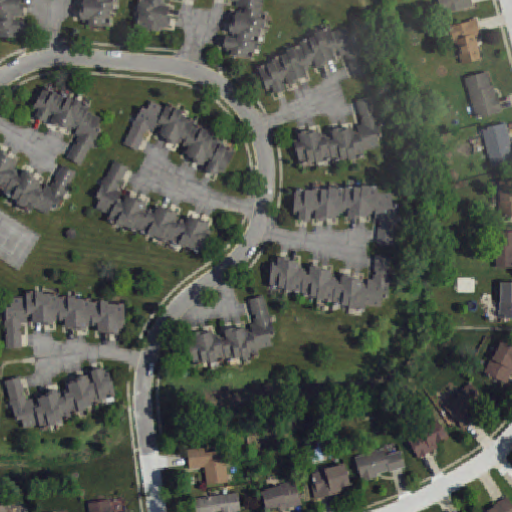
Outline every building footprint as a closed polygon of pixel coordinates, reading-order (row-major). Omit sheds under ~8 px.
[(19,15),(18,20),(25,20),(25,29),(27,29),(27,34),(18,34),(18,37),(0,36),(0,0),(19,0),(19,4),(22,4),(21,15),(19,15)] [(113,0),(113,9),(109,9),(109,25),(85,24),(85,22),(82,21),(82,18),(79,18),(79,8),(82,8),(82,0),(113,0)] [(138,0),(138,3),(137,10),(139,11),(136,27),(160,32),(161,29),(163,29),(164,27),(167,27),(169,16),(167,15),(169,6),(166,6),(166,3),(164,2),(164,0),(138,0)] [(231,0),(237,1),(236,6),(243,7),(242,10),(240,10),(240,12),(236,12),(235,21),(230,20),(228,32),(231,32),(230,36),(225,36),(223,46),(226,47),(225,51),(228,51),(227,54),(251,59),(254,43),(257,43),(260,28),(262,28),(266,11),(261,10),(263,0),(231,0)] [(472,0),(474,7),(442,13),(439,0),(472,0)] [(478,18),(482,33),(476,35),(482,58),(463,64),(457,40),(454,41),(450,26),(478,18)] [(331,32),(345,26),(349,36),(354,34),(367,71),(354,76),(349,63),(351,62),(350,59),(347,60),(345,54),(340,56),(337,50),(335,51),(336,53),(333,54),(334,58),(325,61),(326,63),(316,67),(315,64),(313,65),(312,63),(309,64),(310,66),(307,68),(308,70),(305,71),(307,74),(298,78),(299,80),(288,84),(287,82),(285,82),(284,80),(282,81),(285,89),(274,93),(273,90),(270,91),(269,89),(266,90),(258,67),(273,61),(272,59),(287,54),(286,51),(301,45),(300,42),(315,36),(314,33),(330,27),(331,32)] [(485,70),(464,76),(476,117),(502,110),(497,94),(495,95),(492,84),(488,85),(485,70)] [(75,125),(77,127),(74,133),(78,135),(75,140),(78,142),(76,144),(75,143),(67,157),(81,165),(101,130),(96,127),(101,118),(88,111),(90,107),(75,98),(74,100),(68,96),(67,98),(52,90),(51,92),(44,87),(32,107),(35,109),(33,111),(36,113),(35,116),(45,122),(49,114),(51,115),(49,117),(52,119),(50,121),(60,127),(61,125),(68,129),(69,127),(71,129),(72,127),(74,128),(75,125)] [(356,133),(359,132),(357,126),(362,124),(361,119),(363,118),(362,115),(359,116),(355,100),(371,96),(381,136),(377,137),(379,146),(363,150),(365,156),(349,160),(348,158),(333,161),(332,159),(316,163),(315,160),(300,164),(294,140),(297,140),(296,138),(299,137),(298,133),(309,130),(310,133),(319,131),(319,134),(323,133),(323,136),(326,135),(327,138),(330,137),(330,135),(332,134),(331,130),(343,127),(343,130),(351,128),(352,131),(355,130),(356,133)] [(152,101),(147,109),(143,107),(123,143),(137,150),(145,136),(143,135),(144,133),(146,134),(149,129),(153,131),(157,125),(160,127),(159,129),(161,130),(159,133),(165,136),(164,138),(175,144),(177,142),(180,144),(182,141),(184,142),(183,145),(186,147),(185,149),(186,150),(185,153),(192,157),(191,158),(202,164),(203,162),(208,164),(205,169),(215,174),(217,171),(219,173),(221,171),(223,172),(235,151),(221,144),(222,142),(207,134),(208,132),(194,124),(195,122),(181,114),(182,111),(167,103),(165,108),(152,101)] [(508,124),(511,139),(511,164),(494,169),(483,130),(508,124)] [(0,149),(8,154),(7,156),(15,161),(10,169),(16,172),(15,174),(19,176),(23,169),(33,174),(31,177),(40,182),(38,185),(41,186),(39,188),(42,190),(45,184),(49,186),(52,181),(54,183),(56,180),(54,179),(62,165),(77,173),(58,206),(55,204),(54,207),(52,205),(47,214),(33,206),(31,211),(16,202),(17,200),(3,192),(4,190),(0,187),(0,149)] [(117,189),(121,192),(118,198),(120,199),(122,196),(124,197),(126,195),(136,200),(137,198),(146,202),(144,205),(148,207),(146,210),(149,211),(150,209),(153,210),(154,207),(156,208),(158,206),(166,210),(167,208),(177,213),(176,216),(179,217),(178,220),(180,221),(181,219),(184,220),(186,217),(188,218),(189,216),(198,221),(200,218),(209,223),(207,226),(210,228),(208,230),(211,232),(201,252),(186,245),(185,247),(171,240),(169,243),(155,235),(154,237),(140,230),(138,233),(123,225),(122,227),(106,219),(108,214),(95,207),(99,199),(95,196),(113,160),(128,167),(120,182),(119,181),(117,183),(119,184),(117,189)] [(511,183),(511,218),(503,219),(503,205),(502,184),(511,183)] [(296,189),(293,213),(296,214),(296,217),(299,217),(299,220),(309,221),(310,212),(313,213),(313,216),(315,216),(315,220),(325,221),(326,217),(335,218),(335,215),(339,215),(339,213),(343,213),(343,210),(345,211),(345,213),(349,214),(349,217),(358,218),(359,215),(368,217),(368,213),(372,213),(372,211),(375,211),(374,218),(380,219),(379,224),(381,224),(381,227),(379,227),(377,243),(392,245),(397,204),(392,203),(393,194),(377,192),(378,187),(361,185),(361,188),(345,186),(345,188),(329,186),(328,190),(313,188),(313,191),(296,189)] [(511,233),(511,271),(499,271),(498,233),(511,233)] [(272,262),(270,287),(285,288),(285,291),(301,292),(301,295),(317,296),(316,299),(333,301),(333,304),(349,306),(349,308),(365,309),(365,305),(381,306),(382,297),(387,298),(391,257),(375,255),(374,272),(376,272),(376,274),(374,274),(373,280),(368,279),(367,286),(364,286),(365,283),(361,283),(362,279),(353,279),(353,276),(342,275),(341,278),(339,278),(339,280),(336,280),(336,277),(333,277),(333,274),(330,274),(330,271),(321,270),(322,267),(310,266),(310,269),(307,269),(307,271),(304,271),(304,268),(301,268),(301,265),(298,265),(298,261),(289,261),(290,258),(279,257),(278,260),(275,260),(275,262),(272,262)] [(511,284),(511,320),(503,320),(503,284),(511,284)] [(23,347),(22,331),(19,331),(19,328),(22,328),(22,323),(27,323),(27,316),(30,316),(30,318),(31,318),(32,322),(41,321),(41,324),(55,324),(55,318),(58,318),(58,320),(62,320),(62,323),(65,323),(65,327),(74,326),(74,329),(88,328),(88,323),(91,323),(91,325),(94,325),(95,328),(97,328),(97,331),(107,331),(107,333),(120,332),(120,328),(124,328),(123,303),(107,304),(107,301),(91,302),(91,298),(75,299),(74,296),(58,297),(58,293),(42,294),(42,290),(25,291),(26,296),(10,297),(10,305),(4,306),(7,348),(23,347)] [(203,331),(204,333),(212,331),(213,334),(216,333),(216,336),(220,335),(221,338),(224,337),(223,334),(225,334),(224,330),(235,327),(236,330),(245,328),(246,331),(249,330),(250,332),(252,331),(250,325),(255,323),(254,318),(256,318),(255,314),(253,315),(249,299),(264,295),(274,335),(270,336),(272,346),(257,350),(258,355),(242,359),(242,357),(226,361),(226,359),(209,363),(208,360),(193,364),(186,336),(203,331)] [(504,343),(511,346),(511,378),(509,385),(488,375),(504,343)] [(33,405),(36,404),(35,401),(38,400),(37,398),(46,395),(45,392),(56,389),(57,392),(59,391),(60,394),(63,393),(62,391),(66,390),(65,387),(67,386),(67,383),(76,381),(75,378),(87,375),(87,377),(89,377),(90,379),(92,379),(90,371),(101,367),(102,370),(104,369),(105,373),(108,372),(115,395),(100,399),(101,402),(86,406),(87,409),(70,414),(71,417),(57,421),(58,423),(39,428),(38,424),(23,428),(20,419),(16,420),(5,381),(20,376),(25,392),(23,393),(23,395),(25,395),(27,400),(31,399),(33,405)] [(469,383),(484,399),(469,413),(474,418),(463,429),(442,407),(469,383)] [(436,419),(405,436),(417,458),(437,447),(435,444),(447,437),(436,419)] [(400,450),(405,467),(389,472),(388,470),(377,474),(378,478),(362,483),(354,458),(384,448),(387,455),(400,450)] [(207,485),(228,483),(225,452),(206,454),(206,449),(187,451),(189,469),(205,468),(207,485)] [(347,464),(353,484),(341,488),(342,492),(316,500),(309,475),(347,464)] [(295,482),(301,505),(278,511),(277,509),(265,511),(259,492),(295,482)] [(237,492),(240,511),(236,511),(223,511),(223,507),(213,508),(213,511),(196,511),(194,499),(237,492)] [(486,511),(511,511),(511,505),(507,497),(496,503),(497,506),(486,511)] [(89,511),(88,503),(111,500),(112,511),(89,511)]
